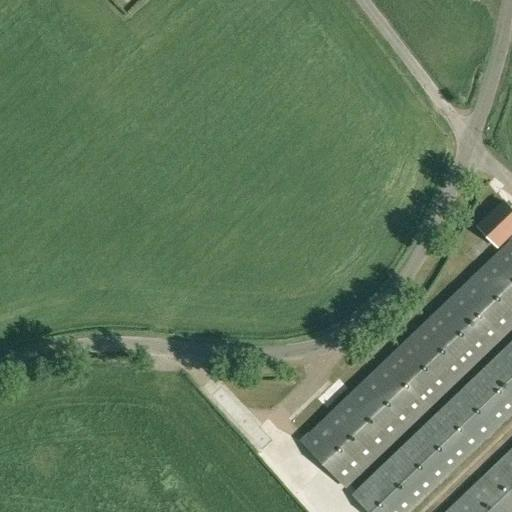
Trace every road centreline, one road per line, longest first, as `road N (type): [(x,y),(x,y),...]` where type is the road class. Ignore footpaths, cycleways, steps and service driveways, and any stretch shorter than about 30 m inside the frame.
road 1 (unclassified): [(0,366),(58,347),(116,343),(271,354),(319,346),(360,323),(400,285),(468,139)]
road 2 (unclassified): [(468,139),(360,0)]
road 3 (unclassified): [(468,139),(508,0)]
